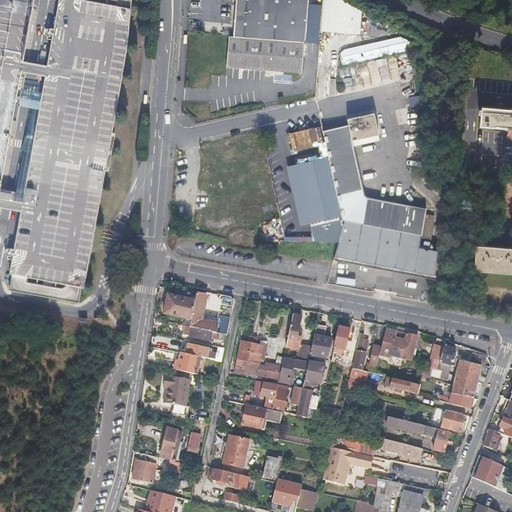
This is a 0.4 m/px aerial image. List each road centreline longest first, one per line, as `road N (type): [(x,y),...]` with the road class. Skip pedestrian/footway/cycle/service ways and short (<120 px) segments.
road 1 (residential): [(244,286),(509,333)]
road 2 (tertiary): [(169,0),(147,266)]
road 3 (residential): [(244,286),(196,494)]
road 4 (residential): [(447,511),(509,333)]
road 5 (residential): [(140,342),(111,392),(86,511)]
road 6 (tertiary): [(107,511),(140,342)]
road 7 (unclassified): [(389,0),(511,46)]
